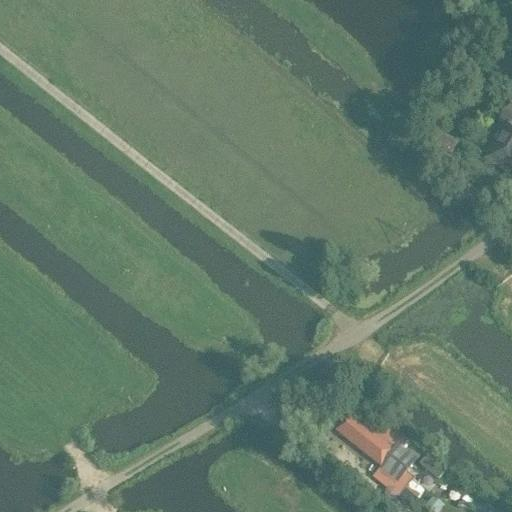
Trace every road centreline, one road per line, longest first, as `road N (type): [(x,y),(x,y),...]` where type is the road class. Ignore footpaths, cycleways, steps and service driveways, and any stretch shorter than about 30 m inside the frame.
road 1 (unclassified): [(65,511),(381,319),(511,224)]
road 2 (track): [(354,333),(0,48)]
